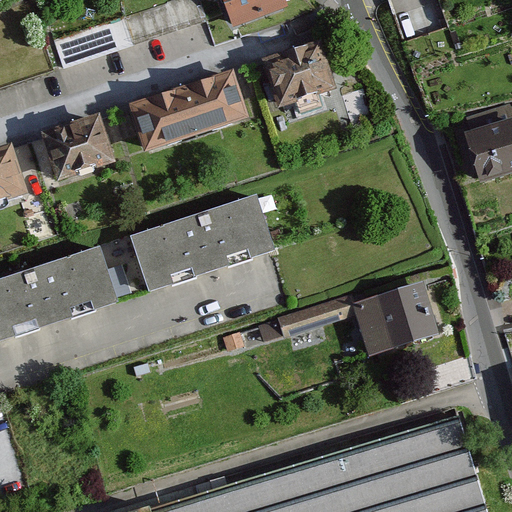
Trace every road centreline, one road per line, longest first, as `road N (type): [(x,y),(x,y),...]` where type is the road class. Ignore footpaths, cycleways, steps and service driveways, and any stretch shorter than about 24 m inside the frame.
road 1 (residential): [(350,15),(405,113),(511,432)]
road 2 (unknown): [(500,394),(91,511)]
road 3 (residential): [(308,32),(0,130)]
